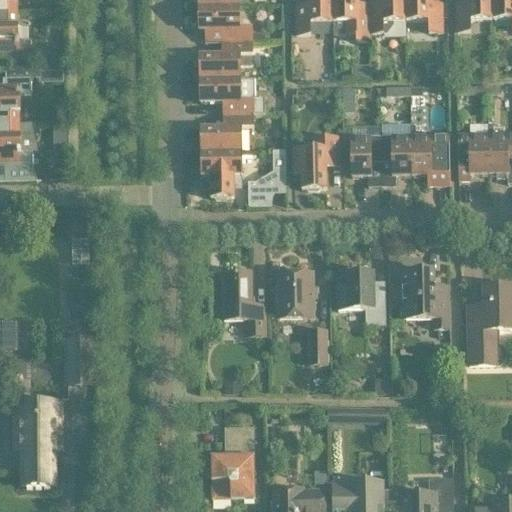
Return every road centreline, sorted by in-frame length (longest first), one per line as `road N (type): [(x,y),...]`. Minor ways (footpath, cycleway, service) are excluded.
road 1 (residential): [(167,222),(511,215)]
road 2 (residential): [(156,511),(167,222)]
road 3 (residential): [(167,199),(167,0)]
road 4 (residential): [(0,201),(167,199)]
